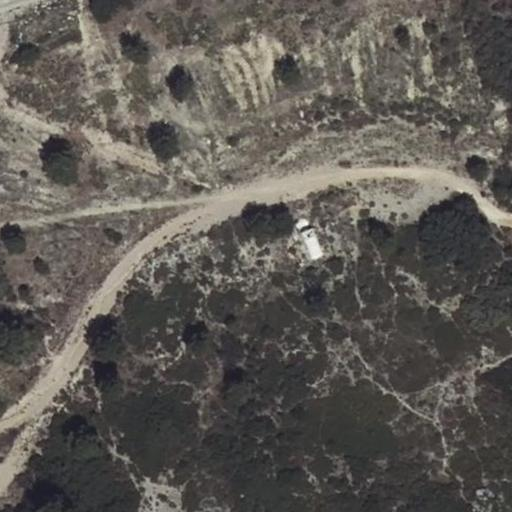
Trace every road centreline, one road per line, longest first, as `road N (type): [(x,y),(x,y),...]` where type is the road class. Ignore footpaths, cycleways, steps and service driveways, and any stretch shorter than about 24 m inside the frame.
road 1 (track): [(0,217),(388,173),(457,182),(511,216)]
road 2 (track): [(0,422),(28,409),(178,226),(251,192)]
